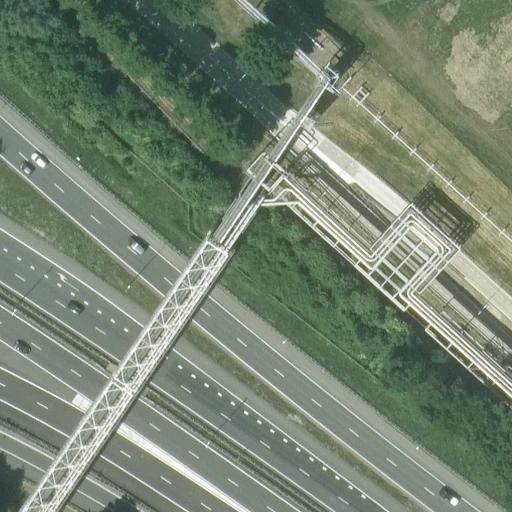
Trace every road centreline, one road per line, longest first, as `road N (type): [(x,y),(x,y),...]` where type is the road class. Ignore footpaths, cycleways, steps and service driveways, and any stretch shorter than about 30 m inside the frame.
road 1 (motorway): [(455,511),(311,401),(0,136)]
road 2 (motorway): [(363,511),(0,261)]
road 3 (motorway): [(0,323),(269,511)]
road 4 (motorway): [(0,387),(207,511)]
road 5 (motorway): [(0,440),(124,511)]
